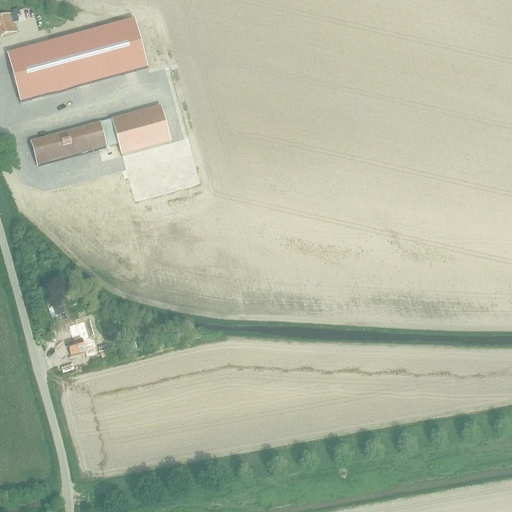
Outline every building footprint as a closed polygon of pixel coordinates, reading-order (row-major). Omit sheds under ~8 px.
[(17,16),(19,16),(18,10),(12,12),(13,15),(0,18),(0,35),(0,37),(16,32),(13,24),(18,22),(17,16)] [(135,20),(6,55),(20,104),(148,69),(135,20)] [(164,102),(113,113),(122,150),(172,139),(164,102)] [(111,121),(99,124),(106,148),(117,145),(111,121)] [(36,167),(106,148),(99,124),(29,143),(36,167)] [(100,356),(108,354),(106,347),(99,349),(97,342),(99,341),(98,337),(66,345),(70,357),(84,353),(89,351),(91,358),(92,363),(102,361),(100,356)] [(135,345),(125,348),(127,355),(137,352),(135,345)]
